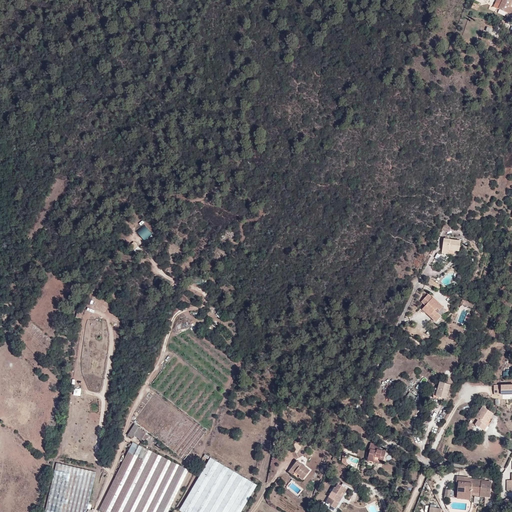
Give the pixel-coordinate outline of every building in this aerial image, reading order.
[(498,9),(498,8),(502,1),(498,0),(496,0),(493,7),(498,9)] [(511,12),(511,7),(510,6),(509,6),(511,1),(511,0),(502,0),(502,1),(498,8),(511,15),(511,12)] [(471,8),(477,11),(480,6),(473,3),(471,8)] [(137,233),(144,241),(152,234),(145,226),(137,233)] [(461,241),(449,239),(445,238),(444,238),(442,249),(449,251),(449,249),(459,251),(461,241)] [(135,254),(141,249),(135,243),(130,248),(135,254)] [(425,305),(424,307),(431,314),(437,308),(439,310),(443,306),(433,297),(432,298),(428,294),(421,301),(425,305)] [(473,308),(474,305),(462,300),(461,303),(473,308)] [(97,308),(106,312),(108,307),(99,303),(97,308)] [(431,314),(424,307),(422,309),(432,318),(437,313),(439,310),(437,308),(431,314)] [(437,313),(432,318),(436,322),(441,316),(437,313)] [(198,377),(200,372),(175,353),(170,360),(198,377)] [(134,420),(166,446),(167,445),(194,386),(198,377),(170,360),(150,385),(156,390),(134,420)] [(167,445),(166,446),(184,460),(199,440),(208,430),(201,425),(226,392),(200,372),(198,377),(194,386),(167,445)] [(450,384),(440,381),(436,396),(446,399),(450,384)] [(511,384),(495,384),(495,395),(502,395),(502,398),(511,398),(511,384)] [(489,416),(491,417),(493,413),(483,406),(475,418),(484,424),(489,416)] [(141,444),(144,440),(146,442),(150,436),(136,425),(129,435),(141,444)] [(133,442),(104,500),(103,504),(118,511),(135,511),(161,456),(133,442)] [(386,451),(381,450),(377,449),(377,447),(378,445),(372,443),(370,443),(369,448),(370,449),(368,458),(379,461),(383,462),(386,451)] [(135,511),(167,511),(189,470),(161,456),(135,511)] [(228,470),(228,468),(211,457),(179,510),(182,511),(210,511),(217,494),(228,470)] [(297,460),(291,468),(300,475),(299,477),(303,480),(310,470),(297,460)] [(86,511),(87,511),(96,472),(57,463),(44,511),(86,511)] [(241,511),(257,485),(228,468),(228,470),(217,494),(210,511),(241,511)] [(300,475),(291,468),(288,471),(292,475),(293,474),(297,478),(299,477),(300,475)] [(469,481),(470,479),(469,478),(457,476),(456,482),(459,482),(457,498),(470,499),(471,493),(471,490),(480,491),(480,494),(479,496),(490,496),(491,482),(481,481),(481,480),(472,479),(472,481),(469,481)] [(340,496),(342,497),(347,489),(338,484),(336,487),(335,487),(326,502),(335,508),(341,499),(339,498),(340,496)]
